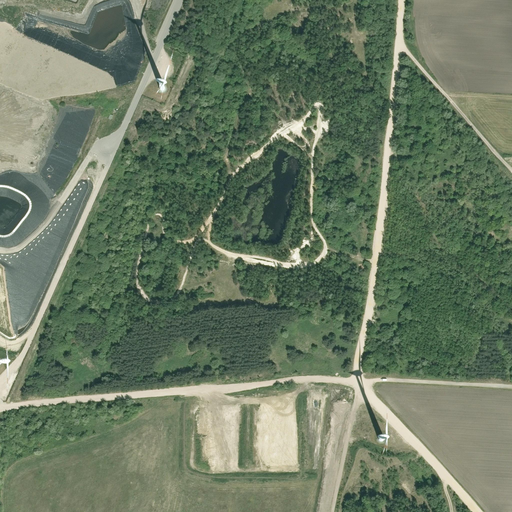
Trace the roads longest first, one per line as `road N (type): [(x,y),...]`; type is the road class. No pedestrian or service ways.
road 1 (track): [(332,511),(373,284),(401,0)]
road 2 (track): [(0,408),(286,379),(354,381)]
road 3 (track): [(0,384),(30,342),(118,139)]
road 4 (track): [(348,413),(366,397),(376,404),(478,511)]
road 5 (track): [(398,38),(511,169)]
road 6 (track): [(511,388),(354,381)]
